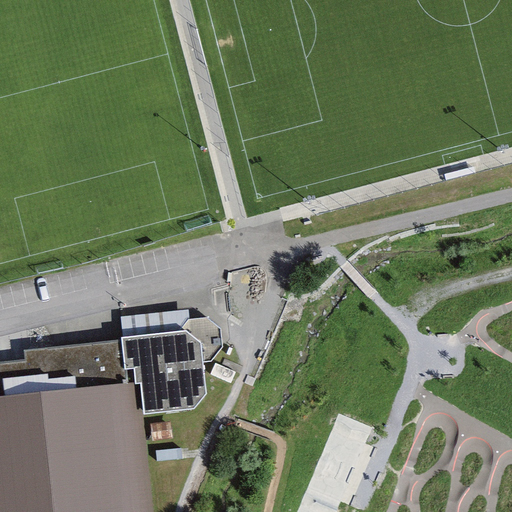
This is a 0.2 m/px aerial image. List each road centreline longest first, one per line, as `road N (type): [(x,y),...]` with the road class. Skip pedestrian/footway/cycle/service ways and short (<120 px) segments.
road 1 (residential): [(0,322),(511,194)]
road 2 (track): [(403,323),(436,296),(511,274)]
